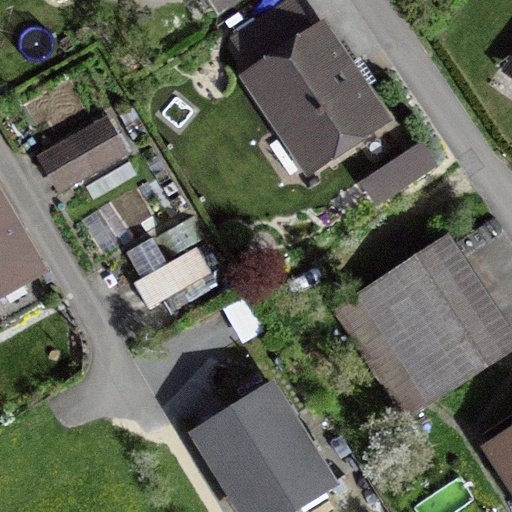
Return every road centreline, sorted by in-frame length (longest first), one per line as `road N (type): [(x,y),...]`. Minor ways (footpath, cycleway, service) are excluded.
road 1 (residential): [(0,164),(136,404)]
road 2 (residential): [(372,0),(511,205)]
